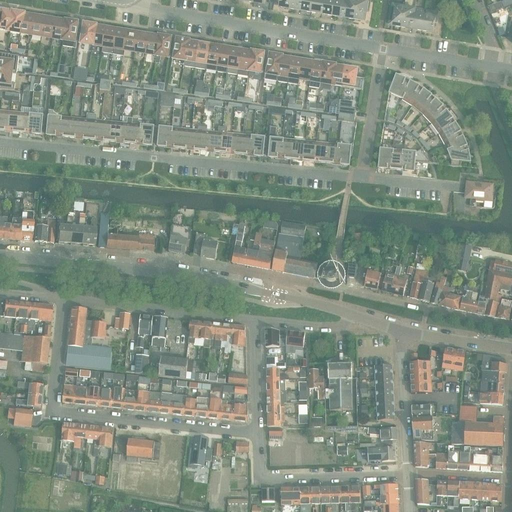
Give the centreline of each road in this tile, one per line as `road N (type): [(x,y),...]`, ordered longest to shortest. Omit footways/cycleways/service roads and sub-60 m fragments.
road 1 (residential): [(360,178),(0,142)]
road 2 (residential): [(257,434),(51,412),(64,300)]
road 3 (secondary): [(296,300),(185,276),(0,257)]
road 4 (residential): [(382,49),(130,0)]
road 5 (residential): [(296,300),(301,282),(511,326)]
road 6 (residential): [(407,475),(259,480),(257,434)]
road 7 (residential): [(254,321),(64,300)]
road 8 (residential): [(407,475),(401,331)]
road 9 (residential): [(360,178),(382,49)]
road 10 (residential): [(511,355),(507,479)]
